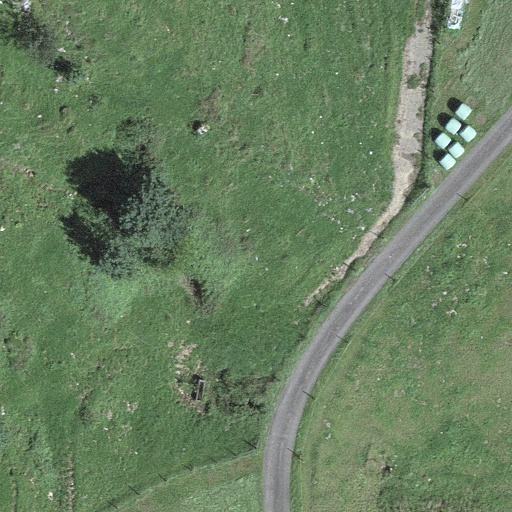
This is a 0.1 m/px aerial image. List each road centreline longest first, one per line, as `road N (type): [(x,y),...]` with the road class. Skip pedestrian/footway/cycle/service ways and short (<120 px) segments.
road 1 (track): [(511,122),(400,241),(336,326),(293,401),(277,483),(282,511)]
road 2 (track): [(400,241),(427,0)]
